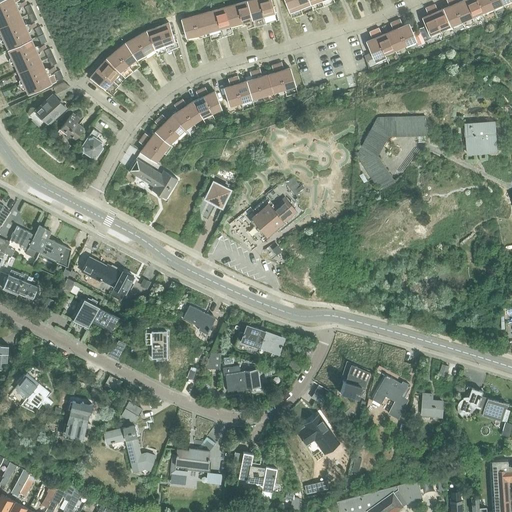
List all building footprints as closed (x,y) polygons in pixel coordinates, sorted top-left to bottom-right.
[(0,0),(0,13),(17,6),(14,1),(17,0),(0,0)] [(247,0),(236,3),(241,21),(252,18),(247,0)] [(258,0),(248,0),(247,0),(252,18),(263,15),(258,0)] [(270,0),(258,0),(263,15),(274,12),(270,0)] [(300,8),(296,0),(284,0),(289,12),(300,8)] [(464,0),(462,0),(454,4),(461,21),(471,16),(464,0)] [(476,0),(464,0),(471,16),(482,12),(476,0)] [(489,0),(476,0),(482,12),(492,7),(489,0)] [(236,3),(225,7),(230,24),(241,21),(236,3)] [(25,7),(28,13),(33,10),(30,4),(25,7)] [(454,4),(443,8),(450,25),(461,21),(454,4)] [(0,13),(0,26),(21,17),(17,6),(0,13)] [(225,7),(214,10),(219,27),(230,24),(225,7)] [(443,8),(433,13),(440,30),(450,25),(443,8)] [(33,10),(28,13),(31,22),(37,19),(33,10)] [(214,10),(203,13),(208,30),(219,27),(214,10)] [(203,13),(192,16),(197,33),(208,30),(203,13)] [(440,30),(433,13),(422,17),(429,34),(440,30)] [(197,33),(192,16),(181,19),(185,31),(186,36),(197,33)] [(0,26),(0,32),(3,39),(26,28),(21,17),(0,26)] [(169,22),(157,26),(164,44),(174,40),(169,22)] [(408,23),(398,28),(405,45),(415,40),(408,23)] [(35,29),(38,35),(43,33),(40,26),(35,29)] [(157,26),(146,31),(154,47),(164,44),(157,26)] [(3,39),(8,50),(31,39),(26,28),(3,39)] [(398,28),(387,32),(394,49),(405,45),(398,28)] [(146,31),(135,37),(144,53),(154,47),(146,31)] [(387,32),(377,37),(384,53),(394,49),(387,32)] [(43,33),(38,35),(41,44),(47,41),(43,33)] [(135,37),(125,43),(135,58),(144,53),(135,37)] [(384,53),(377,37),(366,41),(373,58),(384,53)] [(8,50),(13,61),(36,50),(31,39),(8,50)] [(125,43),(115,50),(127,65),(135,58),(125,43)] [(44,51),(48,58),(53,55),(50,48),(44,51)] [(13,61),(18,72),(41,61),(36,50),(13,61)] [(115,50),(106,58),(119,71),(127,65),(115,50)] [(53,55),(48,58),(51,65),(57,63),(53,55)] [(106,58),(98,67),(112,79),(119,71),(106,58)] [(18,72),(23,82),(46,72),(41,61),(18,72)] [(112,79),(98,67),(90,77),(105,88),(112,79)] [(290,67),(279,71),(284,88),(295,85),(290,67)] [(54,72),(58,80),(63,77),(60,70),(54,72)] [(279,71),(268,74),(273,92),(284,88),(279,71)] [(46,72),(23,82),(28,94),(56,81),(53,74),(48,76),(46,72)] [(268,74),(257,78),(262,95),(273,92),(268,74)] [(257,78),(246,81),(251,98),(262,95),(257,78)] [(246,81),(235,84),(240,102),(251,98),(246,81)] [(70,86),(65,82),(53,87),(56,93),(70,86)] [(240,102),(235,84),(224,88),(229,105),(240,102)] [(214,91),(203,96),(211,112),(221,108),(214,91)] [(35,110),(48,124),(65,107),(52,94),(35,110)] [(203,96),(192,101),(201,117),(211,112),(203,96)] [(192,101),(182,108),(193,123),(201,117),(192,101)] [(182,108),(172,115),(184,129),(193,123),(182,108)] [(64,138),(71,143),(84,128),(77,122),(80,119),(72,113),(60,128),(67,134),(64,138)] [(172,115),(163,123),(176,136),(184,129),(172,115)] [(378,118),(358,155),(380,189),(393,181),(376,154),(387,134),(425,133),(425,117),(378,118)] [(496,150),(494,121),(464,123),(466,152),(496,150)] [(163,123),(155,132),(168,144),(176,136),(163,123)] [(83,151),(91,156),(97,155),(102,147),(101,141),(96,138),(99,132),(93,128),(82,145),(83,151)] [(155,132),(148,141),(162,152),(168,144),(155,132)] [(162,152),(148,141),(140,151),(156,161),(162,152)] [(71,152),(67,158),(73,162),(77,156),(71,152)] [(180,178),(178,176),(166,169),(164,173),(139,157),(131,169),(157,185),(155,188),(168,197),(180,178)] [(211,200),(212,199),(223,204),(232,186),(214,176),(207,190),(204,195),(207,196),(206,198),(211,200)] [(286,183),(283,180),(272,189),(271,189),(266,193),(269,197),(255,208),(259,213),(252,218),(258,225),(255,227),(257,230),(260,228),(265,235),(275,227),(278,230),(279,229),(281,231),(304,212),(295,201),(298,198),(296,195),(299,193),(298,192),(304,187),(302,184),(300,186),(292,177),(286,183)] [(10,240),(28,249),(25,254),(36,259),(39,251),(35,249),(45,227),(39,225),(34,234),(17,226),(13,232),(12,232),(10,236),(11,236),(10,240)] [(35,249),(39,251),(58,261),(57,262),(68,266),(71,248),(52,239),(52,240),(48,238),(51,230),(45,227),(35,249)] [(0,251),(4,253),(4,252),(7,246),(9,242),(7,241),(0,237),(0,251)] [(283,250),(278,243),(269,250),(273,256),(283,250)] [(89,257),(81,271),(100,281),(101,280),(114,287),(114,288),(122,271),(121,272),(110,266),(109,267),(89,257)] [(70,272),(65,269),(60,278),(66,280),(67,278),(69,275),(70,272)] [(0,286),(3,287),(17,293),(18,291),(32,297),(37,286),(0,270),(0,286)] [(114,288),(110,295),(120,300),(124,293),(125,293),(133,277),(122,271),(114,288)] [(61,289),(68,293),(74,282),(67,278),(66,280),(61,289)] [(151,282),(143,278),(139,285),(147,289),(151,282)] [(91,321),(98,307),(99,306),(84,298),(73,320),(86,327),(90,320),(91,321)] [(183,319),(200,327),(198,330),(207,334),(215,317),(189,305),(183,319)] [(98,307),(91,321),(112,332),(118,319),(110,315),(111,314),(98,307)] [(240,332),(235,346),(236,346),(237,348),(238,349),(240,350),(242,350),(244,351),(246,350),(257,354),(260,347),(272,351),(272,350),(279,353),(284,341),(281,340),(282,337),(247,324),(243,333),(240,332)] [(152,358),(157,358),(157,360),(167,360),(167,331),(151,332),(152,358)] [(106,354),(117,360),(126,344),(118,340),(116,344),(112,342),(106,354)] [(219,366),(221,353),(213,352),(210,352),(204,368),(212,368),(212,365),(219,366)] [(411,354),(408,364),(416,366),(418,356),(411,354)] [(289,365),(297,370),(300,365),(292,360),(289,365)] [(343,381),(339,393),(356,398),(359,388),(364,389),(370,372),(351,364),(350,366),(345,382),(343,381)] [(222,368),(223,375),(227,375),(229,390),(259,386),(257,368),(240,370),(239,365),(234,366),(222,368)] [(442,365),(439,375),(445,376),(448,366),(442,365)] [(26,396),(27,397),(39,382),(27,373),(14,388),(22,398),(26,396)] [(385,395),(394,401),(388,413),(398,419),(408,399),(404,396),(410,385),(402,381),(401,383),(393,379),(385,374),(372,399),(381,404),(385,395)] [(122,382),(110,375),(103,387),(115,393),(122,382)] [(39,382),(27,397),(29,398),(27,401),(38,406),(42,403),(47,407),(52,401),(47,397),(51,392),(39,382)] [(318,385),(315,391),(326,398),(325,397),(329,391),(318,385)] [(462,397),(462,398),(461,399),(459,401),(458,402),(457,404),(457,406),(457,409),(457,411),(458,413),(459,414),(461,416),(463,414),(468,413),(470,412),(477,406),(480,407),(478,413),(501,420),(506,403),(480,396),(482,391),(471,387),(468,396),(467,396),(464,396),(462,397)] [(326,398),(315,391),(311,398),(322,404),(326,398)] [(420,415),(440,417),(441,402),(431,401),(432,395),(422,394),(420,415)] [(71,401),(67,418),(86,422),(89,412),(91,413),(93,404),(82,402),(82,403),(71,401)] [(132,423),(134,423),(140,420),(137,413),(140,408),(126,401),(123,408),(118,416),(132,423)] [(307,427),(298,433),(306,443),(314,438),(318,443),(322,449),(336,440),(319,415),(305,424),(307,427)] [(86,422),(67,418),(66,424),(65,423),(63,430),(62,436),(73,438),(74,434),(83,436),(86,422)] [(505,422),(501,432),(508,435),(511,424),(505,422)] [(131,424),(119,427),(100,432),(103,444),(122,439),(130,471),(141,469),(141,468),(147,470),(150,463),(153,455),(144,451),(138,453),(134,436),(133,430),(131,424)] [(171,454),(169,473),(171,473),(186,475),(187,469),(187,466),(208,468),(210,458),(209,458),(210,451),(215,443),(206,437),(203,441),(194,440),(193,449),(188,449),(188,451),(179,450),(179,455),(171,454)] [(257,481),(256,488),(260,489),(259,491),(269,493),(271,484),(272,484),(274,469),(263,466),(263,467),(248,464),(250,453),(241,452),(236,477),(244,479),(244,480),(245,480),(245,479),(257,481)] [(352,471),(358,472),(361,459),(355,457),(352,471)] [(486,511),(486,507),(479,508),(479,511),(510,511),(508,481),(511,480),(511,466),(507,467),(507,459),(490,460),(490,461),(489,461),(491,511),(486,511)] [(7,481),(15,465),(9,462),(1,476),(2,477),(0,481),(0,483),(1,484),(5,485),(7,481)] [(14,491),(19,494),(30,474),(23,469),(12,489),(14,489),(12,492),(14,493),(14,491)] [(80,471),(77,476),(85,481),(88,475),(80,471)] [(30,474),(19,494),(25,497),(36,477),(30,474)] [(325,480),(304,485),(306,493),(327,489),(325,480)] [(393,511),(403,505),(406,503),(408,502),(422,499),(416,480),(336,501),(339,511),(393,511)] [(64,491),(71,495),(76,487),(68,483),(64,491)] [(41,506),(47,509),(57,490),(51,486),(47,493),(48,493),(41,506)] [(76,487),(71,495),(62,511),(70,511),(82,490),(76,487)] [(57,490),(47,509),(52,511),(62,495),(65,497),(64,498),(68,500),(70,497),(57,490)] [(286,491),(285,498),(292,499),(291,506),(298,507),(300,497),(293,496),(294,491),(286,491)] [(451,500),(450,500),(450,511),(462,511),(461,500),(460,500),(460,495),(451,495),(451,500)] [(0,511),(6,511),(12,502),(1,496),(0,497),(0,511)] [(102,511),(104,510),(107,511),(115,511),(118,509),(107,503),(103,501),(96,511),(102,511)] [(15,503),(9,511),(24,511),(26,509),(15,503)]
